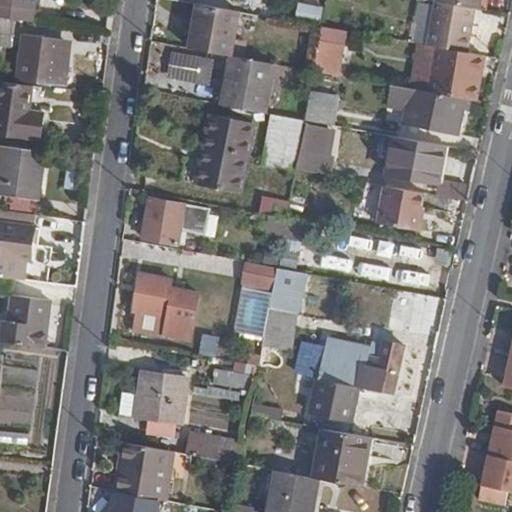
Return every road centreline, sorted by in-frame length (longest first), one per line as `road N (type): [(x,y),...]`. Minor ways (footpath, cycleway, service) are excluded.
road 1 (residential): [(136,0),(67,511)]
road 2 (unclassified): [(421,511),(511,116)]
